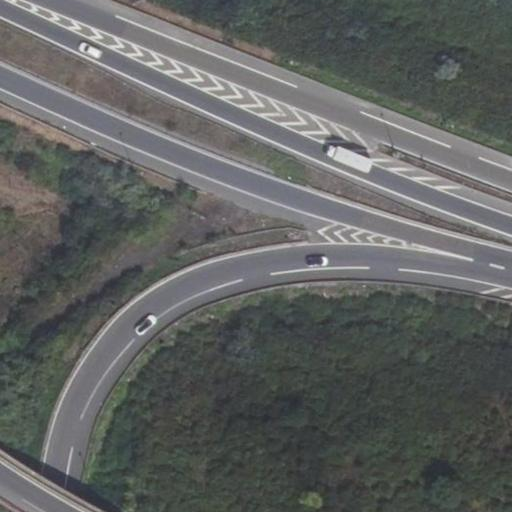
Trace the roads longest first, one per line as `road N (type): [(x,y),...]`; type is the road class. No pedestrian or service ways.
road 1 (motorway): [(52,511),(73,410),(129,325),(174,292),(281,263),(483,260)]
road 2 (trunk): [(511,224),(372,174),(0,6)]
road 3 (motorway): [(511,180),(39,0)]
road 4 (trunk): [(0,78),(173,156),(360,222)]
road 5 (motorway): [(360,222),(483,260)]
